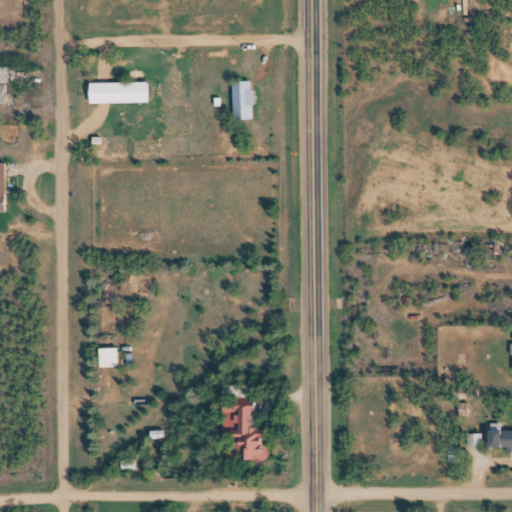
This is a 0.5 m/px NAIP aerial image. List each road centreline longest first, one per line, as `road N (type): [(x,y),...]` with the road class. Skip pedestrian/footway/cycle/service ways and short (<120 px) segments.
road 1 (residential): [(63,511),(55,0)]
road 2 (primary): [(313,511),(312,0)]
road 3 (residential): [(313,41),(56,44)]
road 4 (residential): [(313,494),(63,494)]
road 5 (residential): [(313,494),(511,492)]
